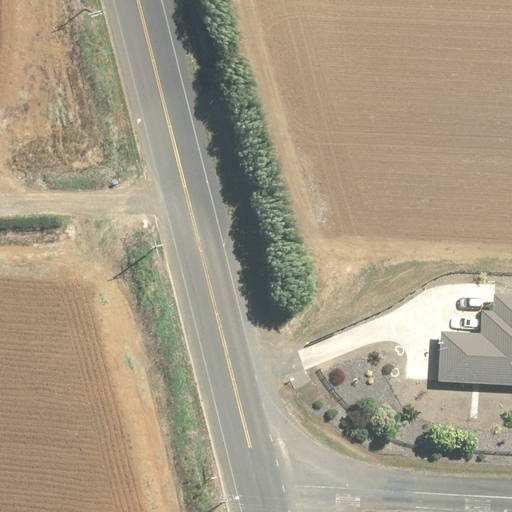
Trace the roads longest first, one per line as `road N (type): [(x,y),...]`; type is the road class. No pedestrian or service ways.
road 1 (tertiary): [(260,493),(137,0)]
road 2 (residential): [(260,493),(284,487),(511,499)]
